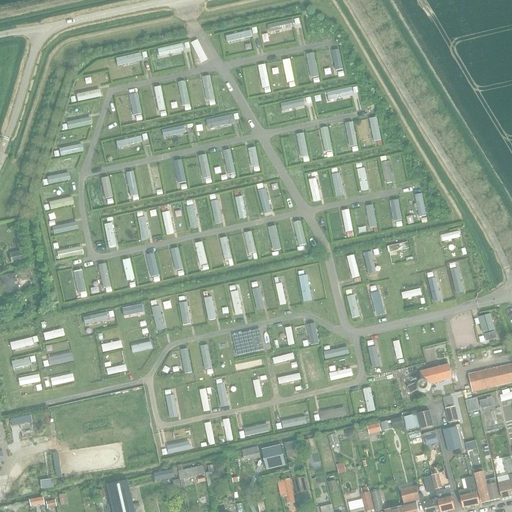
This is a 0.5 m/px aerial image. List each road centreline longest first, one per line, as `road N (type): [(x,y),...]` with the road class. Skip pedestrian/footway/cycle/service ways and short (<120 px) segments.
road 1 (unclassified): [(511,281),(348,0)]
road 2 (unclassified): [(42,28),(168,0)]
